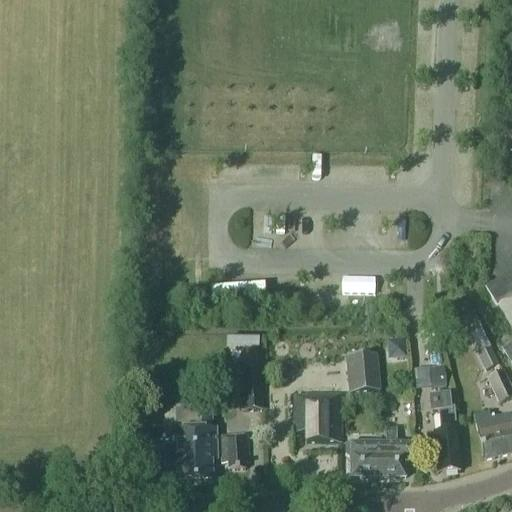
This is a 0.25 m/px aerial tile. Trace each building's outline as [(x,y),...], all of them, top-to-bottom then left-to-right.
[(511,271),(484,290),(498,312),(511,334),(511,343),(500,352),(511,369),(511,271)] [(404,344),(388,345),(388,353),(397,360),(405,360),(404,344)] [(490,348),(478,354),(486,372),(499,366),(490,348)] [(380,393),(377,357),(345,360),(348,396),(380,393)] [(429,372),(431,390),(445,389),(443,371),(429,372)] [(511,399),(511,393),(501,372),(486,380),(498,406),(511,399)] [(243,413),(261,411),(259,373),(241,374),(243,413)] [(305,445),(340,445),(339,397),(293,399),(293,435),(305,435),(305,445)] [(431,413),(437,413),(449,411),(448,397),(429,399),(431,413)] [(211,431),(210,409),(183,411),(184,433),(175,433),(176,448),(163,449),(164,470),(177,469),(177,484),(212,482),(211,459),(217,459),(216,439),(215,431),(211,431)] [(449,411),(437,413),(440,435),(426,436),(427,453),(434,453),(436,475),(459,473),(455,430),(453,411),(449,411)] [(511,428),(509,417),(489,421),(488,415),(472,418),(474,424),(483,462),(511,456),(511,428)] [(380,460),(380,480),(405,480),(406,460),(412,460),(412,445),(402,445),(402,430),(385,430),(385,445),(388,445),(388,460),(380,460)] [(227,465),(228,472),(244,471),(244,465),(249,465),(247,437),(220,438),(221,466),(227,465)] [(388,445),(385,445),(350,445),(345,448),(345,458),(350,461),(350,480),(380,480),(380,460),(388,460),(388,445)]
